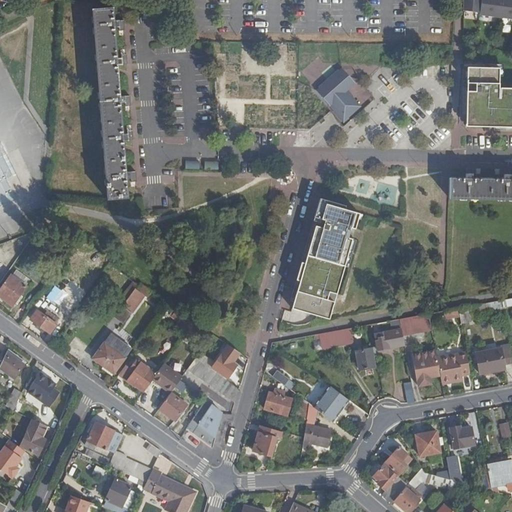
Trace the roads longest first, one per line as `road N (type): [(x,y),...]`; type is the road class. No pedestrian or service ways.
road 1 (residential): [(223,481),(314,152)]
road 2 (residential): [(511,393),(387,417),(344,480)]
road 3 (residential): [(314,152),(511,157)]
road 4 (residential): [(151,152),(314,152)]
road 5 (residential): [(91,387),(223,481)]
road 6 (residential): [(91,387),(32,511)]
road 7 (residential): [(142,25),(151,152)]
road 8 (residential): [(223,481),(344,480)]
